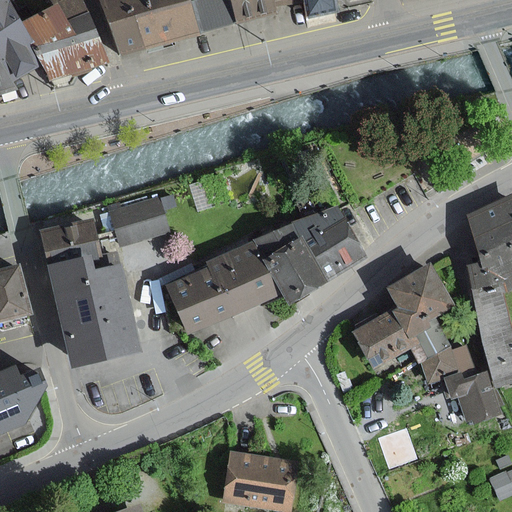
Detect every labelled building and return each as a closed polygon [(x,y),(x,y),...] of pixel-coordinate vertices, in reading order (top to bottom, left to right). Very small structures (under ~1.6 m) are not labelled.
[(16,75),(42,61),(20,23),(7,0),(0,0),(0,56),(12,78),(16,75)] [(46,0),(49,6),(58,24),(86,11),(81,0),(46,0)] [(103,0),(119,51),(149,44),(138,0),(103,0)] [(138,0),(149,44),(197,32),(189,0),(138,0)] [(189,0),(197,32),(237,23),(230,0),(189,0)] [(230,0),(237,23),(264,16),(271,14),(276,13),(275,6),(290,3),(300,0),(230,0)] [(304,0),(308,15),(337,8),(336,0),(304,0)] [(55,80),(103,63),(86,11),(58,24),(49,6),(20,23),(42,61),(51,81),(50,82),(55,80)] [(12,78),(0,56),(0,91),(17,86),(12,78)] [(163,198),(113,209),(120,242),(170,231),(163,198)] [(499,384),(511,380),(511,325),(502,291),(511,288),(511,202),(500,207),(474,218),(478,234),(485,260),(466,265),(469,275),(473,290),(489,349),(499,384)] [(313,238),(305,242),(326,279),(365,258),(362,251),(345,220),(313,238)] [(84,221),(41,230),(68,365),(139,351),(125,283),(121,265),(107,267),(93,270),(84,221)] [(305,242),(302,236),(294,221),(252,240),(262,258),(280,289),(286,301),(326,279),(305,242)] [(196,335),(280,289),(262,258),(252,240),(212,262),(212,263),(169,286),(196,335)] [(0,320),(3,320),(5,327),(26,321),(24,315),(32,312),(17,264),(0,269),(0,320)] [(388,288),(397,308),(393,310),(408,339),(414,336),(429,329),(426,322),(434,318),(452,309),(431,266),(388,288)] [(414,336),(408,339),(393,310),(379,317),(376,312),(354,323),(356,328),(355,329),(354,330),(372,367),(374,367),(411,348),(418,345),(414,336)] [(429,329),(414,336),(418,345),(411,348),(418,363),(420,362),(449,347),(434,318),(426,322),(429,329)] [(452,352),(449,347),(420,362),(431,384),(473,363),(464,346),(452,352)] [(0,431),(27,421),(45,384),(39,370),(24,376),(22,373),(19,364),(0,370),(0,431)] [(489,372),(445,385),(449,398),(461,395),(469,420),(501,411),(489,372)] [(299,463),(252,456),(232,453),(225,501),(292,510),(299,463)] [(511,469),(490,477),(496,493),(499,501),(511,496),(511,469)]
